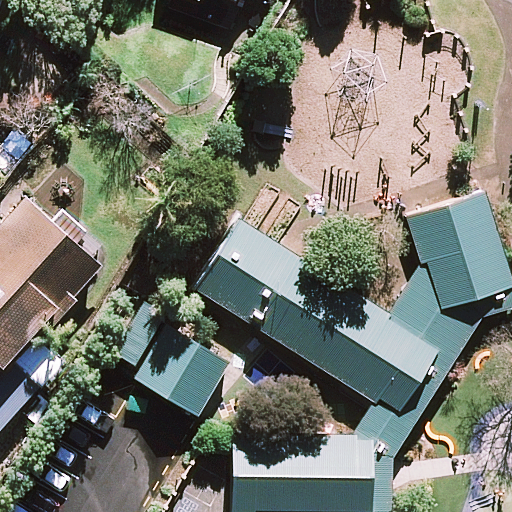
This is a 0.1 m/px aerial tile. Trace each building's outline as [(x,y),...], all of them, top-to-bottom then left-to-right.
[(229,35),(240,0),(155,0),(152,8),(229,35)] [(511,281),(485,197),(405,223),(435,317),(511,292),(511,281)] [(48,232),(25,211),(0,238),(0,436),(60,371),(34,347),(98,278),(91,272),(107,255),(64,215),(48,232)] [(243,329),(288,258),(240,227),(194,298),(243,329)] [(438,354),(288,258),(243,329),(393,424),(438,354)] [(197,422),(229,368),(166,331),(134,385),(197,422)] [(105,413),(85,401),(27,500),(46,511),(105,413)] [(301,511),(302,441),(232,441),(231,511),(301,511)] [(371,511),(372,441),(302,441),(301,511),(371,511)]
